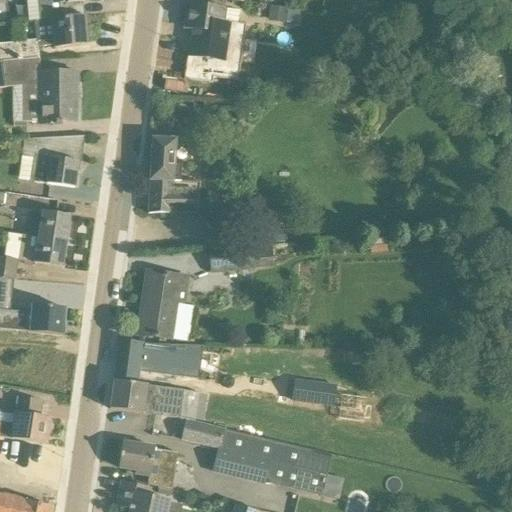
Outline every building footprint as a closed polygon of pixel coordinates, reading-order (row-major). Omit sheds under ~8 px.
[(36,0),(39,23),(47,22),(83,18),(82,3),(84,3),(83,0),(36,0)] [(184,30),(211,34),(209,44),(227,47),(236,44),(239,29),(223,27),(225,11),(187,5),(184,30)] [(269,18),(285,20),(286,10),(270,8),(269,18)] [(47,22),(39,23),(35,24),(37,41),(0,45),(1,58),(16,57),(17,59),(20,60),(21,64),(39,62),(37,49),(53,47),(53,51),(86,46),(83,18),(47,22)] [(13,124),(27,124),(55,124),(55,126),(61,126),(61,123),(78,123),(77,74),(40,74),(39,62),(21,64),(20,60),(17,59),(16,57),(1,58),(0,45),(0,90),(13,89),(13,124)] [(286,46),(264,50),(266,58),(288,53),(286,46)] [(23,141),(23,142),(22,152),(21,158),(37,160),(33,184),(74,190),(77,164),(81,164),(84,138),(23,141)] [(175,167),(176,142),(152,141),(148,215),(197,218),(200,194),(180,192),(183,167),(175,167)] [(22,152),(23,142),(16,142),(15,151),(22,152)] [(27,238),(38,239),(66,243),(70,217),(31,212),(27,238)] [(465,242),(498,239),(496,225),(464,229),(465,242)] [(275,246),(286,245),(285,228),(273,229),(275,246)] [(251,248),(260,247),(258,230),(247,232),(248,248),(251,248)] [(38,239),(27,238),(21,237),(17,262),(34,265),(62,269),(66,243),(38,239)] [(387,253),(385,238),(369,240),(371,255),(387,253)] [(248,248),(208,252),(210,274),(254,270),(251,248),(248,248)] [(0,280),(13,282),(17,261),(0,258),(0,280)] [(138,336),(174,341),(179,308),(185,308),(189,279),(147,273),(138,336)] [(65,310),(31,308),(30,319),(0,316),(0,332),(63,337),(65,310)] [(0,338),(0,386),(53,393),(57,366),(45,364),(48,338),(20,335),(20,341),(0,338)] [(119,341),(113,383),(137,387),(137,386),(140,360),(152,362),(152,365),(169,366),(171,348),(155,346),(119,341)] [(233,399),(270,400),(271,382),(234,380),(233,399)] [(137,387),(113,383),(110,411),(160,418),(161,416),(179,420),(183,392),(137,386),(137,387)] [(18,400),(16,415),(0,412),(0,438),(45,446),(47,433),(49,431),(50,426),(49,423),(49,420),(39,419),(42,403),(18,400)] [(180,441),(218,449),(219,450),(224,430),(185,421),(180,441)] [(118,470),(135,472),(135,475),(167,479),(170,452),(122,444),(118,470)] [(219,450),(218,449),(211,474),(264,487),(266,478),(294,485),(298,468),(219,450)] [(122,485),(117,507),(117,509),(130,511),(180,511),(182,507),(167,504),(168,502),(147,498),(148,491),(122,485)] [(0,511),(51,511),(52,509),(0,496),(0,511)]
